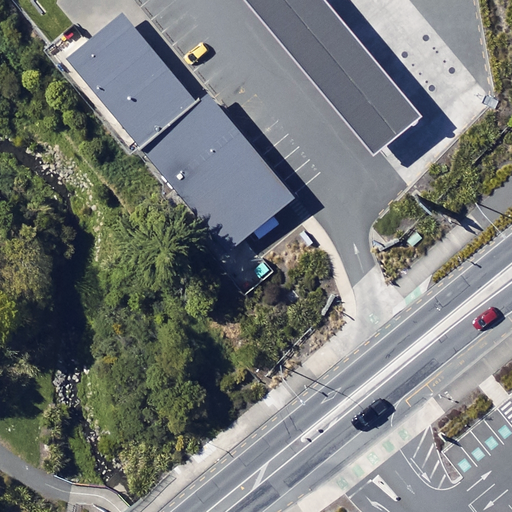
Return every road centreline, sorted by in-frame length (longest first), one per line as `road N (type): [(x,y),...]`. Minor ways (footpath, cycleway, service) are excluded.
road 1 (secondary): [(260,479),(289,430),(511,250)]
road 2 (secondary): [(511,295),(306,458),(260,479)]
